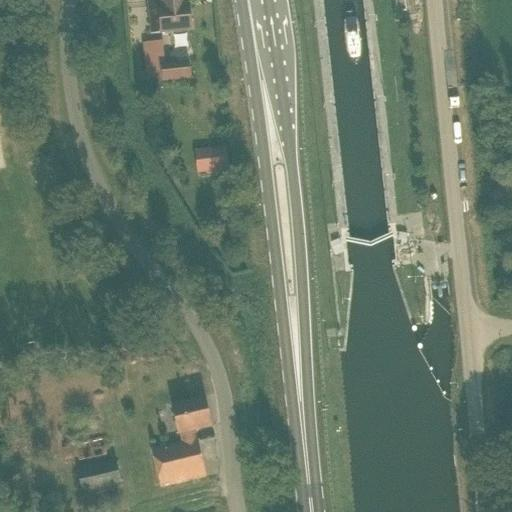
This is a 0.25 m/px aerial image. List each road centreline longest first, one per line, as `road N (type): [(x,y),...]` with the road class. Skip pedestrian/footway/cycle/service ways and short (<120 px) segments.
road 1 (unclassified): [(238,511),(214,361),(87,160),(66,70),(70,0)]
road 2 (unclassified): [(470,332),(435,0)]
road 3 (primary): [(299,402),(302,295),(287,130),(266,80)]
road 4 (primary): [(266,80),(260,133),(299,402)]
road 5 (unclassified): [(487,511),(470,332)]
